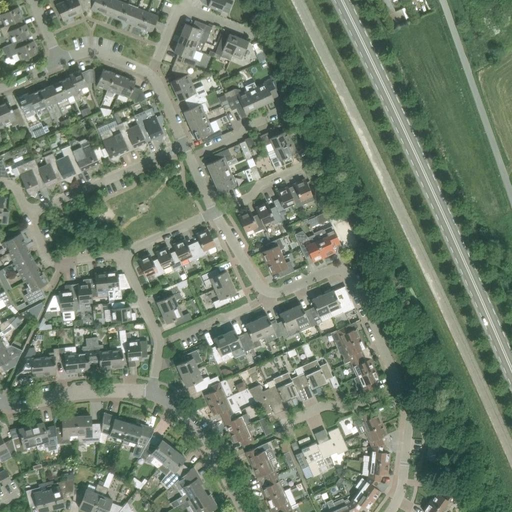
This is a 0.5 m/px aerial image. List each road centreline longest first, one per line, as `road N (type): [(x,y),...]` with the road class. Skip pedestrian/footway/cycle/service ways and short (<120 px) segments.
road 1 (primary): [(511,372),(344,0)]
road 2 (unclassified): [(511,202),(440,0)]
road 3 (residential): [(399,386),(345,271),(264,291)]
road 4 (residential): [(27,214),(184,145)]
road 5 (residential): [(151,392),(205,440),(243,511)]
road 6 (residential): [(0,401),(151,392)]
road 7 (residential): [(390,511),(401,486),(408,416),(399,386)]
road 8 (residential): [(121,253),(50,261),(27,214)]
road 9 (residential): [(283,425),(399,386)]
road 10 (residential): [(158,344),(256,303),(264,291)]
